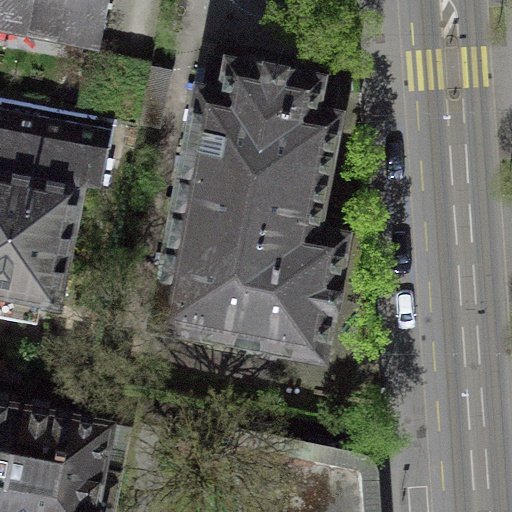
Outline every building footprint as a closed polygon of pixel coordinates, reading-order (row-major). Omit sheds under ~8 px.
[(0,0),(0,14),(99,34),(105,0),(0,0)] [(122,57),(94,52),(84,106),(138,117),(149,63),(122,57)] [(205,84),(198,82),(154,317),(209,328),(205,347),(245,354),(249,337),(322,351),(345,230),(315,224),(337,109),(331,107),(333,93),(336,78),(319,75),(319,73),(228,55),(228,58),(211,54),(205,84)] [(0,292),(57,304),(81,180),(100,184),(111,129),(0,107),(0,292)] [(0,499),(18,403),(4,400),(0,399),(0,499)] [(32,406),(18,403),(0,499),(0,511),(112,511),(121,466),(99,462),(107,420),(32,406)] [(360,464),(233,439),(238,511),(366,511),(363,469),(363,468),(362,466),(362,465),(361,464),(360,464)]
